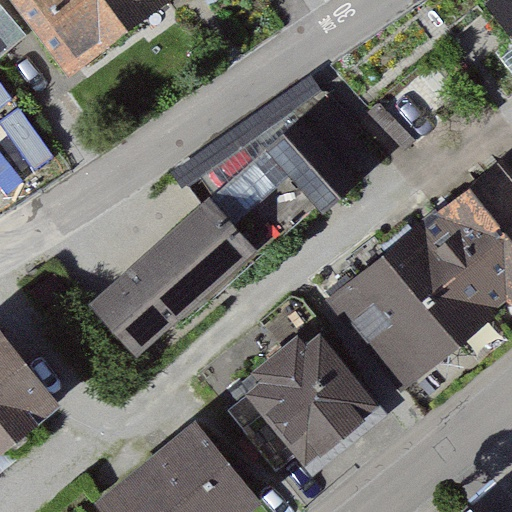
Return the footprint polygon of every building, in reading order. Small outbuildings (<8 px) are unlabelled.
[(14,0),(75,86),(196,2),(194,0),(14,0)] [(511,0),(498,0),(492,5),(511,30),(511,0)] [(0,46),(24,41),(16,4),(0,7),(0,46)] [(328,218),(367,176),(298,113),(259,155),(328,218)] [(511,314),(511,159),(511,158),(337,293),(413,392),(511,314)] [(133,369),(251,258),(205,209),(87,320),(133,369)] [(312,324),(231,384),(307,485),(388,424),(312,324)] [(0,456),(55,411),(0,345),(0,456)] [(267,511),(206,422),(99,495),(111,511),(267,511)]
